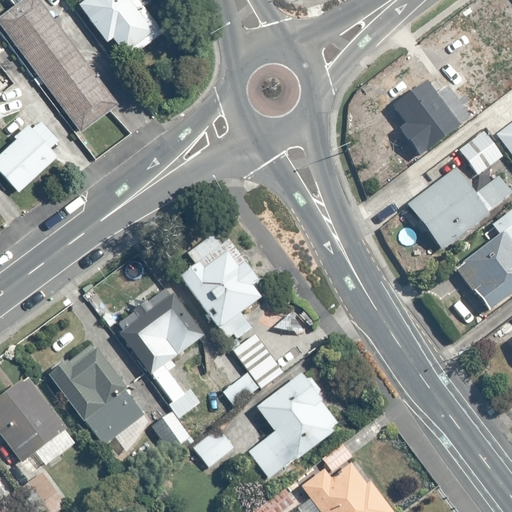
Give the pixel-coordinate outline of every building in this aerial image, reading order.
[(115,106),(36,0),(23,0),(0,17),(0,30),(77,135),(115,106)] [(80,0),(73,5),(102,43),(108,38),(124,59),(159,33),(139,7),(148,0),(80,0)] [(466,113),(470,110),(459,96),(455,99),(444,85),(432,95),(421,80),(387,107),(401,125),(394,130),(416,159),(469,117),(466,113)] [(45,132),(32,118),(0,150),(0,177),(15,193),(54,154),(39,138),(45,132)] [(511,121),(494,135),(511,158),(511,121)] [(502,157),(482,131),(456,151),(476,177),(502,157)] [(471,195),(450,168),(403,205),(439,252),(511,195),(511,194),(497,175),(471,195)] [(491,231),(484,236),(488,242),(451,270),(485,314),(511,292),(511,209),(489,227),(491,231)] [(239,316),(258,300),(247,286),(254,281),(224,240),(217,245),(210,235),(185,253),(192,263),(175,276),(247,374),(258,389),(258,390),(259,389),(262,393),(284,376),(239,316)] [(201,337),(164,288),(113,326),(150,375),(201,337)] [(67,363),(65,360),(45,375),(100,449),(113,438),(125,455),(147,424),(143,418),(145,417),(91,345),(67,363)] [(184,393),(166,369),(152,380),(170,404),(184,393)] [(258,389),(247,374),(222,394),(234,409),(258,390),(258,389)] [(338,426),(298,375),(253,409),(272,434),(247,453),(268,480),(338,426)] [(20,382),(17,379),(0,392),(0,440),(19,465),(34,454),(44,467),(75,444),(25,378),(20,382)] [(164,408),(151,387),(139,395),(152,415),(164,408)] [(195,395),(150,427),(168,453),(188,439),(176,421),(201,403),(195,395)] [(232,449),(215,429),(191,449),(208,469),(232,449)] [(390,511),(340,445),(320,461),(324,467),(298,486),(308,500),(295,509),(297,511),(390,511)] [(57,511),(66,506),(42,473),(26,484),(45,511),(57,511)]
